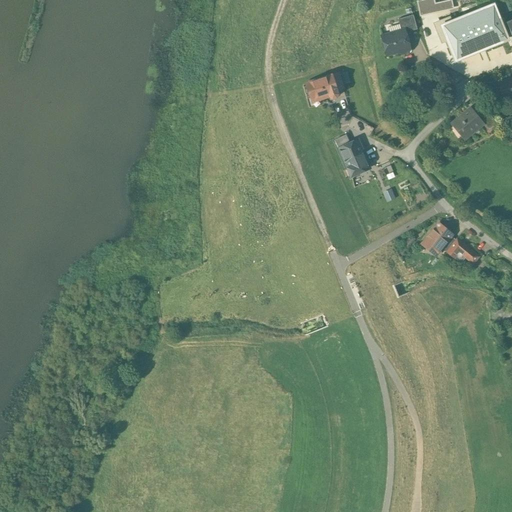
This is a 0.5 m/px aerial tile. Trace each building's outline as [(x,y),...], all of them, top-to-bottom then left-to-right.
[(452,0),(418,0),(416,1),(419,14),(454,6),(452,0)] [(511,39),(497,1),(452,19),(451,16),(434,23),(442,43),(448,40),(457,62),(511,39)] [(413,15),(398,20),(401,31),(404,30),(405,33),(417,30),(413,15)] [(401,31),(381,37),(386,56),(397,52),(401,54),(408,52),(410,49),(405,33),(404,30),(401,31)] [(338,73),(331,75),(337,91),(338,91),(343,89),(338,73)] [(337,91),(331,75),(306,84),(312,103),(329,97),(332,99),(336,97),(338,94),(337,91)] [(440,88),(421,77),(412,93),(421,98),(431,104),(440,88)] [(511,80),(502,83),(501,83),(505,98),(511,96),(511,80)] [(470,108),(451,124),(454,122),(466,138),(483,124),(480,121),(470,108)] [(489,114),(480,121),(483,124),(488,131),(497,124),(489,114)] [(346,135),(334,140),(339,151),(349,146),(348,144),(350,143),(346,135)] [(357,142),(351,145),(350,143),(348,144),(349,146),(339,151),(351,178),(369,170),(357,142)] [(384,192),(387,201),(395,197),(392,189),(384,192)] [(452,236),(438,225),(427,238),(428,239),(423,245),(436,255),(440,249),(441,250),(452,236)] [(476,255),(456,239),(452,244),(446,252),(461,263),(466,258),(470,262),(472,260),(474,262),(478,258),(475,256),(476,255)] [(496,263),(487,256),(483,260),(493,267),(496,263)]
